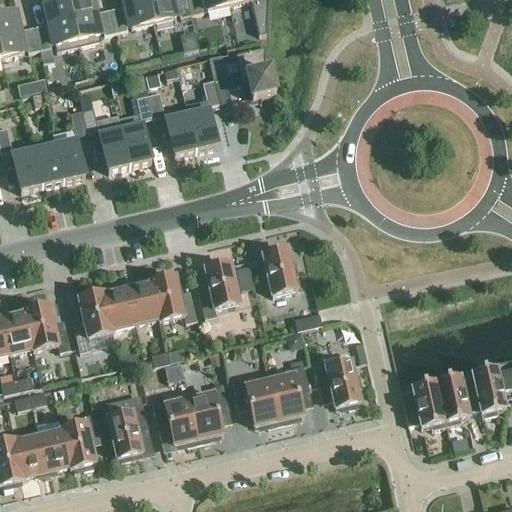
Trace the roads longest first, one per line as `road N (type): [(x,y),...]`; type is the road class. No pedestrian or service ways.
road 1 (unclassified): [(230,205),(0,259)]
road 2 (residential): [(386,442),(174,486)]
road 3 (residential): [(386,442),(362,312),(323,321)]
road 4 (unclassified): [(230,205),(259,212),(321,198),(359,203)]
road 5 (unclassified): [(347,153),(316,172),(254,186),(230,205)]
road 6 (tertiary): [(497,180),(500,158),(486,118),(471,102),(431,85)]
road 7 (tertiary): [(359,203),(411,237),(472,220)]
